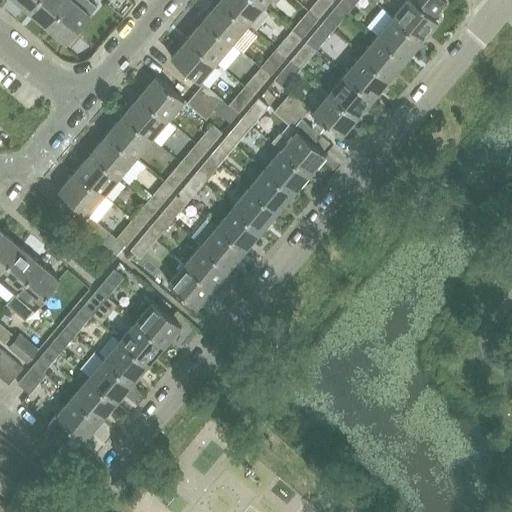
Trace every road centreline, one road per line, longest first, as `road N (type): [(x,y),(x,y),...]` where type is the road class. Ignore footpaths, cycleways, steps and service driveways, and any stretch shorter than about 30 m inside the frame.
road 1 (residential): [(74,511),(505,2)]
road 2 (residential): [(165,0),(77,102)]
